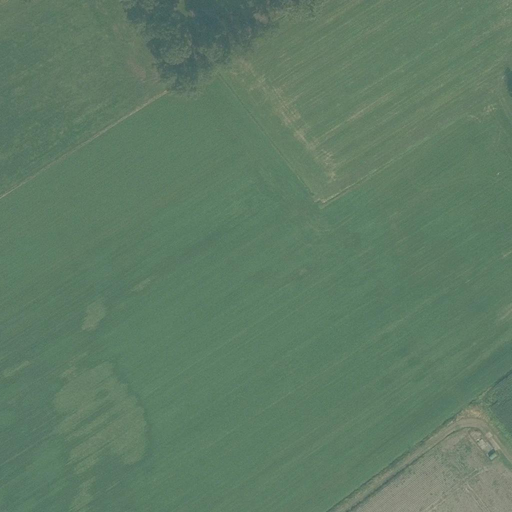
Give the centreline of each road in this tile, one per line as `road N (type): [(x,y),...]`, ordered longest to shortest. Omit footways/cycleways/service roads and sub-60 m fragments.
road 1 (track): [(511,463),(473,416),(345,511)]
road 2 (track): [(144,0),(182,60),(282,0)]
